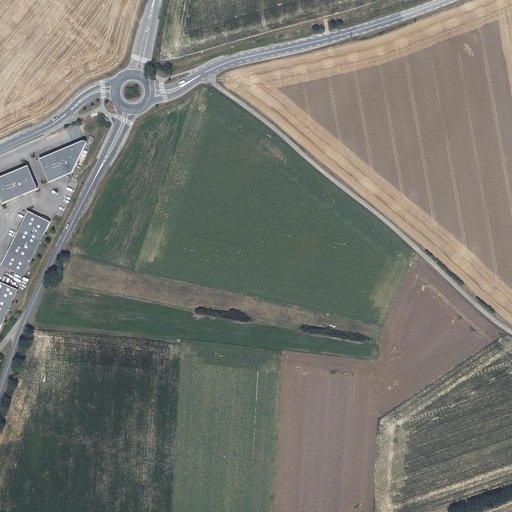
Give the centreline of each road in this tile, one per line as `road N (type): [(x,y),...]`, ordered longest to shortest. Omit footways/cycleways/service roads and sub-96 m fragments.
road 1 (unclassified): [(202,73),(511,331)]
road 2 (secondary): [(0,399),(36,297),(129,110)]
road 3 (secondary): [(445,0),(202,73)]
road 4 (tertiary): [(113,91),(99,89),(0,147)]
